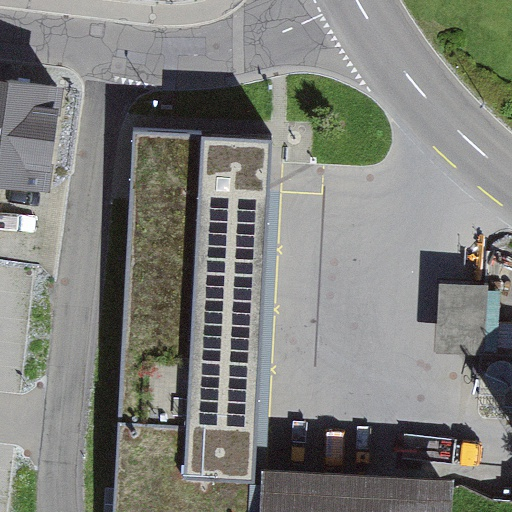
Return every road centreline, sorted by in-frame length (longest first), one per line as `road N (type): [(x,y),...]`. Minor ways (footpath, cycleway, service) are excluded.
road 1 (unclassified): [(122,48),(110,78),(81,273),(60,452),(64,511)]
road 2 (residential): [(122,48),(191,53),(264,43),(352,1)]
road 3 (secondary): [(511,178),(436,109),(352,1)]
road 4 (residential): [(0,38),(122,48)]
